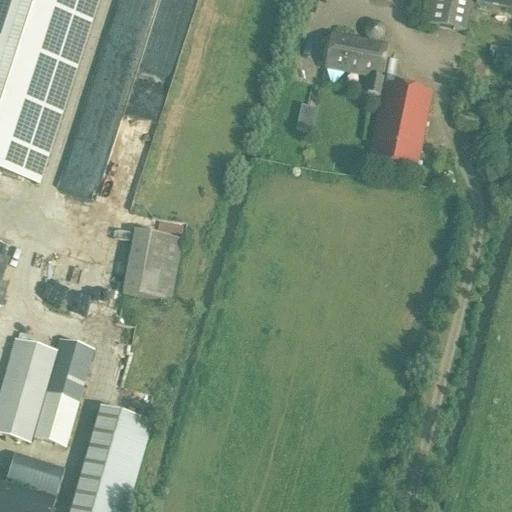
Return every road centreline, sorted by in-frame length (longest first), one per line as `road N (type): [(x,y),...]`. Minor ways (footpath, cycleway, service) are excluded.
road 1 (track): [(406,511),(479,226),(403,0)]
road 2 (track): [(0,197),(102,224),(187,0)]
